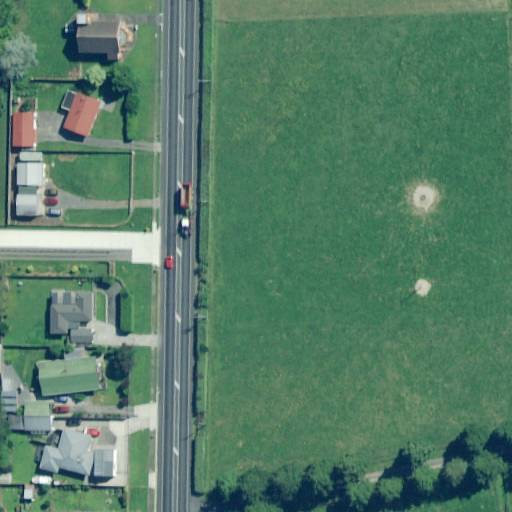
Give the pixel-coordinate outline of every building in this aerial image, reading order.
[(107,24),(59,24),(60,61),(107,60),(107,24)] [(36,82),(16,82),(16,97),(36,97),(36,82)] [(101,103),(76,94),(63,128),(89,137),(101,103)] [(43,186),(44,164),(20,163),(19,185),(43,186)] [(39,196),(19,196),(19,216),(38,216),(39,196)] [(94,294),(52,292),(50,334),(71,335),(71,337),(92,338),(94,294)] [(100,389),(97,358),(39,363),(42,395),(100,389)] [(11,392),(11,379),(2,380),(2,392),(11,392)] [(30,432),(30,435),(45,436),(46,431),(51,431),(52,404),(26,403),(26,415),(9,414),(9,431),(30,432)] [(92,475),(94,454),(88,453),(91,435),(63,432),(61,450),(45,448),(42,473),(59,475),(60,471),(92,475)] [(116,452),(96,450),(93,475),(113,477),(116,452)] [(25,477),(24,499),(34,500),(34,486),(47,486),(47,478),(25,477)]
